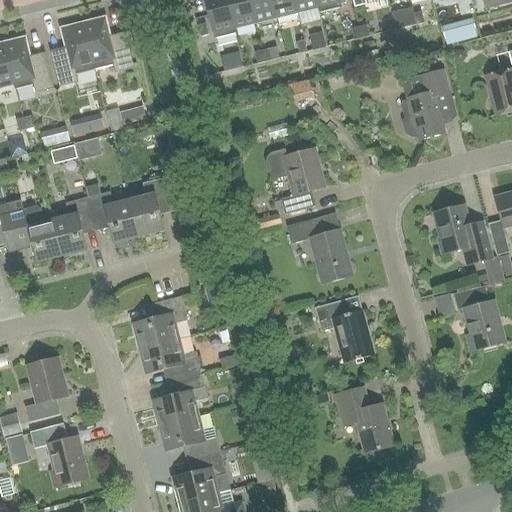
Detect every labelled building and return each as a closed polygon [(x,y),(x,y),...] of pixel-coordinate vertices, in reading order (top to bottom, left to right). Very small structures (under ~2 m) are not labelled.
[(226,0),(203,0),(213,40),(215,40),(215,39),(236,34),(235,29),(234,30),(226,0)] [(248,0),(226,0),(234,30),(235,29),(255,24),(248,0)] [(271,0),(248,0),(255,24),(276,19),(271,0)] [(293,0),(271,0),(276,19),(297,14),(293,0)] [(315,0),(293,0),(297,14),(317,9),(318,9),(315,0)] [(338,0),(315,0),(318,9),(317,9),(318,14),(339,8),(339,9),(341,8),(338,0)] [(511,0),(485,0),(488,8),(511,1),(511,0)] [(424,24),(421,12),(413,14),(416,25),(416,26),(424,24)] [(115,72),(133,68),(124,34),(109,37),(105,18),(83,23),(94,69),(114,64),(115,72)] [(51,52),(59,86),(77,81),(75,74),(94,69),(83,23),(61,29),(66,48),(51,52)] [(200,38),(208,36),(205,24),(197,26),(200,38)] [(366,26),(358,28),(361,39),(369,37),(366,26)] [(361,39),(358,28),(351,29),(354,41),(361,39)] [(15,90),(34,85),(35,93),(53,88),(44,55),(29,58),(24,39),(4,44),(4,43),(15,90)] [(306,52),(304,41),(296,43),(299,54),(299,55),(306,53),(306,52)] [(14,90),(15,90),(4,43),(3,43),(3,44),(0,44),(0,88),(13,86),(14,90)] [(269,50),(262,52),(264,63),(272,61),(269,50)] [(264,63),(262,52),(254,53),(257,65),(264,63)] [(511,52),(509,53),(511,64),(511,70),(486,77),(496,117),(511,112),(511,52)] [(425,95),(407,99),(407,102),(403,103),(402,106),(405,119),(403,123),(406,134),(413,138),(417,137),(418,142),(445,134),(436,98),(450,94),(444,71),(420,77),(425,95)] [(290,84),(295,103),(317,98),(312,78),(290,84)] [(125,112),(126,121),(148,117),(147,109),(125,112)] [(78,135),(106,127),(102,116),(75,125),(78,135)] [(23,119),(26,130),(33,128),(30,117),(23,119)] [(23,119),(15,121),(18,132),(26,130),(23,119)] [(113,132),(77,143),(82,160),(118,149),(113,132)] [(77,147),(56,150),(57,159),(78,156),(77,147)] [(314,150),(288,157),(286,150),(271,154),(267,157),(266,163),(269,174),(273,178),(278,179),(288,176),(294,196),(280,200),(285,215),(316,207),(311,192),(325,188),(314,150)] [(143,185),(146,197),(130,201),(139,237),(164,231),(158,208),(172,205),(165,179),(143,185)] [(95,225),(108,221),(115,249),(127,246),(126,241),(139,237),(130,201),(113,205),(110,193),(88,199),(95,225)] [(509,253),(507,243),(503,229),(511,226),(511,193),(494,198),(501,222),(488,225),(496,257),(509,253)] [(53,221),(62,257),(87,251),(81,228),(95,225),(88,199),(66,204),(69,216),(53,221)] [(477,263),(492,259),(493,259),(484,224),(470,228),(464,206),(433,214),(439,239),(438,239),(442,256),(461,251),(465,266),(477,263)] [(37,207),(0,216),(8,247),(31,241),(36,263),(62,257),(53,221),(44,223),(41,210),(37,207)] [(257,217),(246,220),(249,234),(261,230),(257,217)] [(322,285),(353,277),(340,231),(323,235),(319,219),(286,227),(291,245),(309,240),(322,285)] [(219,283),(205,287),(207,299),(222,295),(219,283)] [(471,353),(505,344),(494,301),(489,303),(484,287),(453,295),(458,311),(463,310),(470,335),(466,336),(471,353)] [(187,321),(185,312),(181,298),(155,304),(159,318),(133,324),(140,350),(179,340),(175,324),(187,321)] [(344,364),(374,356),(362,311),(347,315),(343,301),(315,309),(321,333),(334,329),(344,364)] [(175,382),(201,375),(195,353),(183,356),(179,340),(140,350),(146,375),(171,368),(175,382)] [(56,400),(68,397),(58,359),(27,367),(37,405),(25,408),(29,423),(60,415),(56,400)] [(178,395),(153,401),(159,427),(199,417),(195,403),(207,400),(201,375),(175,382),(178,395)] [(364,455),(395,447),(383,405),(369,408),(364,388),(335,396),(343,427),(356,424),(364,455)] [(22,433),(17,414),(0,418),(0,420),(4,438),(22,433)] [(194,459),(221,452),(217,438),(205,441),(199,417),(159,427),(166,452),(191,445),(194,459)] [(54,489),(89,480),(78,437),(66,440),(63,426),(32,434),(35,448),(47,445),(54,471),(50,472),(54,489)] [(172,479),(179,504),(230,491),(226,474),(221,452),(194,459),(198,472),(172,479)] [(230,491),(179,504),(180,511),(245,511),(243,503),(233,505),(230,491)]
